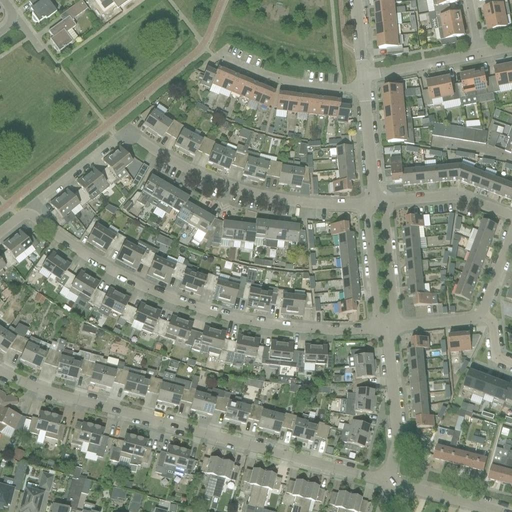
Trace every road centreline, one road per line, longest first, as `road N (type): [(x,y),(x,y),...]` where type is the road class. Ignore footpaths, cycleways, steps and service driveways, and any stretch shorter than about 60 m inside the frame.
road 1 (residential): [(0,372),(66,398),(386,483)]
road 2 (residential): [(386,328),(259,325),(215,315),(114,275),(27,210)]
road 3 (residential): [(27,210),(130,134),(250,195),(373,203)]
road 4 (unclassified): [(364,91),(288,82),(210,52)]
road 5 (residential): [(386,483),(396,424),(386,328)]
road 6 (residential): [(511,217),(460,197),(373,203)]
road 7 (residential): [(373,203),(365,219),(374,313),(386,328)]
road 8 (residential): [(386,328),(392,310),(385,217),(373,203)]
